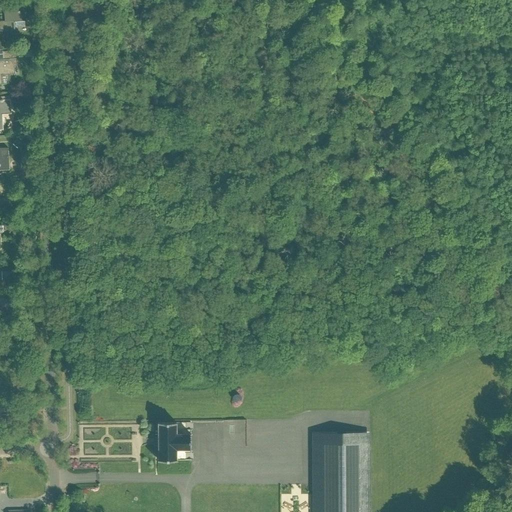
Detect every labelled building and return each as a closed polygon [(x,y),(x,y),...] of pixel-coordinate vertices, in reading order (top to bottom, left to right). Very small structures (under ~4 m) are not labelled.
[(5,21),(0,21),(0,33),(7,33),(7,34),(16,33),(15,22),(26,21),(24,5),(20,5),(19,0),(1,0),(2,10),(4,10),(5,21)] [(0,59),(0,84),(3,84),(2,75),(17,75),(16,66),(18,66),(18,62),(22,62),(21,51),(3,52),(4,60),(0,59)] [(0,130),(4,130),(3,115),(12,114),(11,100),(4,100),(3,100),(1,100),(0,100),(0,130)] [(0,170),(10,170),(9,148),(0,148),(0,170)] [(11,299),(0,299),(0,307),(11,307),(11,299)] [(154,446),(159,446),(159,460),(191,460),(191,422),(158,422),(159,437),(154,437),(154,446)] [(319,511),(365,511),(365,436),(320,436),(319,511)]
